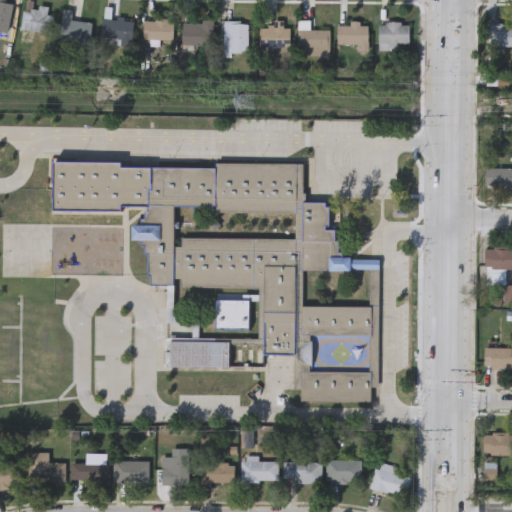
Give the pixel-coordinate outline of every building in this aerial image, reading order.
[(0,0),(12,3),(5,32),(0,30),(0,0)] [(47,14),(53,15),(50,33),(20,27),(24,5),(38,8),(38,6),(49,8),(47,14)] [(92,22),(89,40),(57,35),(62,9),(72,11),(71,19),(92,22)] [(131,19),(132,43),(120,43),(120,38),(101,38),(100,19),(131,19)] [(143,40),(143,19),(172,19),(172,40),(143,40)] [(220,21),(246,21),(246,52),(220,52),(220,21)] [(510,47),(487,47),(487,22),(510,22),(510,47)] [(181,23),(212,23),(212,44),(181,44),(181,23)] [(288,28),(288,47),(258,47),(258,23),(282,23),(282,28),(288,28)] [(398,50),(378,50),(378,23),(409,23),(409,44),(398,44),(398,50)] [(368,50),(356,50),(356,43),(337,43),(337,24),(351,24),(368,24),(368,50)] [(298,29),(330,30),(330,55),(298,54),(298,29)] [(502,83),(488,83),(487,71),(501,70),(502,83)] [(144,245),(141,245),(141,238),(132,238),(132,223),(141,223),(141,218),(145,218),(145,209),(148,209),(148,204),(120,204),(120,211),(52,211),(52,160),(120,159),(120,166),(216,165),(216,162),(302,161),(302,201),(330,201),(330,228),(334,228),(334,239),(339,239),(339,256),(378,256),(378,384),(371,384),(371,399),(301,399),(300,388),(291,388),(291,353),(263,353),(263,343),(229,343),(229,366),(168,366),(168,338),(257,338),(257,286),(180,286),(180,277),(173,277),(173,284),(150,284),(150,274),(148,274),(148,252),(144,253),(144,245)] [(511,168),(511,188),(484,188),(484,168),(511,168)] [(101,238),(101,222),(61,222),(61,238),(101,238)] [(484,246),(511,246),(511,269),(484,269),(484,246)] [(61,265),(101,265),(101,250),(61,250),(61,265)] [(119,265),(119,302),(138,302),(138,265),(119,265)] [(511,301),(503,301),(503,285),(511,285),(511,301)] [(213,330),(213,299),(249,299),(249,330),(213,330)] [(483,346),(511,346),(511,367),(483,367),(483,346)] [(482,431),(511,431),(511,453),(482,453),(482,431)] [(161,484),(161,456),(188,456),(188,484),(161,484)] [(360,482),(325,482),(325,459),(360,459),(360,482)] [(21,481),(0,488),(0,464),(14,460),(21,481)] [(148,482),(113,482),(113,460),(148,460),(148,482)] [(277,460),(277,482),(241,482),(241,460),(277,460)] [(233,483),(200,483),(200,461),(233,461),(233,483)] [(321,461),(321,482),(283,482),(283,461),(321,461)] [(65,481),(29,481),(29,462),(65,462),(65,481)] [(109,482),(71,482),(71,462),(109,462),(109,482)] [(407,495),(370,489),(374,462),(396,465),(394,473),(410,476),(407,495)]
